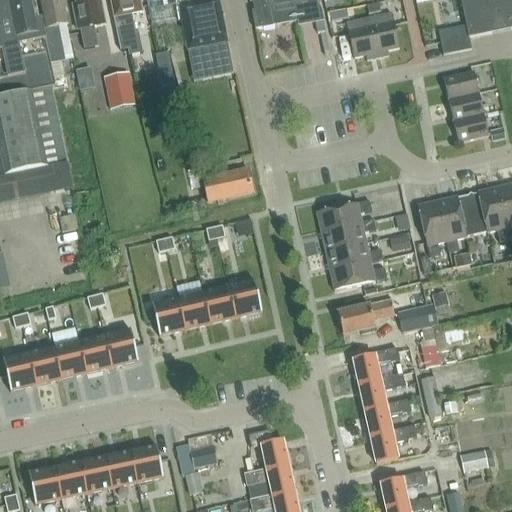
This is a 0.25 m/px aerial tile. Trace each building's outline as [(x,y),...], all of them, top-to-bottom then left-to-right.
[(44,30),(42,21),(37,22),(32,0),(0,0),(0,206),(73,191),(51,89),(56,88),(51,65),(44,30)] [(63,0),(41,0),(47,29),(44,30),(51,65),(65,62),(58,27),(68,25),(63,0)] [(95,27),(106,25),(101,1),(98,1),(97,0),(75,0),(77,6),(73,7),(78,31),(80,30),(85,51),(99,48),(95,27)] [(110,0),(114,16),(116,24),(121,52),(128,51),(129,57),(143,55),(139,35),(135,36),(132,16),(143,14),(140,0),(110,0)] [(212,0),(175,0),(177,9),(178,9),(186,53),(228,46),(221,2),(213,3),(212,0)] [(250,0),(257,31),(297,23),(298,28),(316,25),(318,36),(320,35),(325,58),(331,57),(325,23),(323,23),(321,12),(320,9),(314,0),(250,0)] [(511,0),(458,0),(464,29),(438,35),(443,57),(470,50),(468,41),(511,30),(511,0)] [(369,19),(377,60),(388,58),(387,52),(400,49),(393,14),(369,19)] [(377,60),(369,19),(346,24),(354,59),(365,57),(366,62),(377,60)] [(168,54),(156,57),(159,73),(172,70),(168,54)] [(104,79),(111,112),(136,106),(129,74),(104,79)] [(447,103),(479,95),(474,74),(442,82),(447,103)] [(484,116),(484,115),(489,114),(487,106),(482,107),(479,95),(447,103),(453,124),(484,116)] [(484,116),(453,124),(458,145),(489,138),(484,116)] [(208,204),(254,194),(249,171),(203,181),(208,204)] [(511,186),(498,190),(507,232),(511,230),(511,186)] [(510,244),(507,232),(498,190),(478,195),(487,236),(496,234),(498,246),(510,244)] [(487,236),(478,195),(457,199),(467,241),(487,236)] [(457,243),(467,241),(457,199),(437,204),(446,246),(449,257),(459,255),(457,243)] [(321,234),(362,225),(360,217),(372,214),(369,204),(317,216),(321,234)] [(446,246),(437,204),(418,208),(430,261),(440,259),(437,248),(446,246)] [(231,224),(235,240),(256,235),(252,219),(231,224)] [(326,254),(367,245),(365,236),(376,233),(374,223),(374,222),(362,225),(321,234),(326,254)] [(222,228),(214,230),(217,242),(225,240),(222,228)] [(214,230),(206,232),(209,243),(217,242),(214,230)] [(396,240),(399,253),(411,250),(408,238),(396,240)] [(172,240),(164,242),(167,253),(175,251),(172,240)] [(164,242),(156,244),(159,255),(167,253),(164,242)] [(330,273),(371,264),(381,262),(383,262),(380,251),(369,254),(367,245),(326,254),(330,273)] [(371,264),(330,273),(334,293),(387,281),(384,269),(373,272),(371,264)] [(253,283),(229,289),(236,321),(261,315),(262,315),(254,282),(253,282),(253,283)] [(229,289),(203,295),(211,327),(236,321),(229,289)] [(436,310),(448,307),(446,294),(433,297),(436,310)] [(203,295),(177,301),(185,333),(211,327),(203,295)] [(103,296),(95,298),(98,310),(106,308),(103,296)] [(90,312),(98,310),(95,298),(87,300),(90,312)] [(153,306),(152,306),(159,339),(161,339),(160,338),(185,333),(177,301),(153,306)] [(373,322),(395,316),(391,301),(338,315),(344,338),(361,333),(362,336),(375,333),(373,322)] [(433,307),(398,315),(403,336),(438,327),(433,307)] [(45,311),(48,323),(56,321),(53,309),(45,311)] [(20,318),(23,329),(31,327),(28,316),(20,318)] [(15,331),(23,329),(20,318),(12,320),(15,331)] [(129,332),(105,338),(113,370),(137,364),(137,365),(138,364),(131,332),(129,332)] [(105,338),(80,344),(87,376),(113,370),(105,338)] [(87,376),(80,344),(54,350),(62,382),(87,376)] [(29,356),(36,388),(62,382),(54,350),(29,356)] [(397,350),(386,352),(375,354),(375,357),(353,361),(359,388),(380,383),(379,381),(377,368),(400,363),(397,350)] [(12,393),(36,388),(29,356),(4,362),(4,361),(3,361),(11,394),(12,394),(12,393)] [(403,376),(392,378),(379,381),(380,383),(359,388),(364,414),(386,410),(385,407),(382,394),(405,389),(403,376)] [(421,382),(425,401),(438,398),(434,379),(421,382)] [(462,420),(511,414),(511,384),(459,390),(462,420)] [(438,398),(425,401),(430,420),(443,417),(438,398)] [(408,402),(397,404),(385,407),(386,410),(364,414),(370,440),(391,436),(391,432),(388,419),(411,414),(408,402)] [(414,428),(403,430),(391,432),(391,436),(370,440),(375,466),(397,461),(393,445),(416,440),(414,428)] [(270,445),(267,433),(248,437),(251,449),(261,447),(264,461),(251,463),(253,474),(266,471),(266,474),(289,469),(283,442),(270,445)] [(155,448),(131,453),(138,486),(162,480),(162,481),(164,481),(157,448),(155,448)] [(190,454),(194,471),(218,465),(214,448),(190,454)] [(494,469),(492,462),(494,461),(492,451),(460,458),(464,476),(488,471),(488,470),(494,469)] [(131,453),(105,459),(112,491),(138,486),(131,453)] [(105,459),(80,464),(87,496),(112,491),(105,459)] [(80,464),(54,470),(61,502),(87,496),(80,464)] [(269,484),(272,497),(273,500),(295,495),(289,469),(266,474),(266,471),(253,474),(245,475),(248,489),(269,484)] [(36,507),(61,502),(54,470),(30,475),(30,474),(28,475),(35,508),(37,507),(36,507)] [(424,474),(413,476),(402,479),(402,480),(380,485),(386,511),(408,507),(407,504),(404,492),(427,487),(424,474)] [(185,478),(190,497),(202,495),(198,475),(185,478)] [(446,497),(449,511),(462,511),(459,494),(446,497)] [(263,511),(274,510),(274,511),(298,511),(295,495),(273,500),(272,497),(250,502),(252,511),(263,511)] [(16,497),(4,500),(6,508),(18,505),(16,497)] [(430,499),(419,502),(407,504),(408,507),(386,511),(385,511),(428,511),(433,511),(430,499)]
